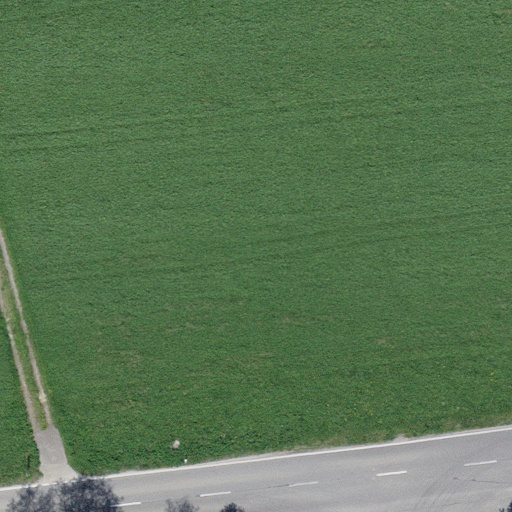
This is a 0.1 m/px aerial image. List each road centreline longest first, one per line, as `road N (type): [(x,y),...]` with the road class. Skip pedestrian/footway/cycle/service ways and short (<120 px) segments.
road 1 (tertiary): [(41,511),(511,455)]
road 2 (track): [(0,279),(61,509)]
